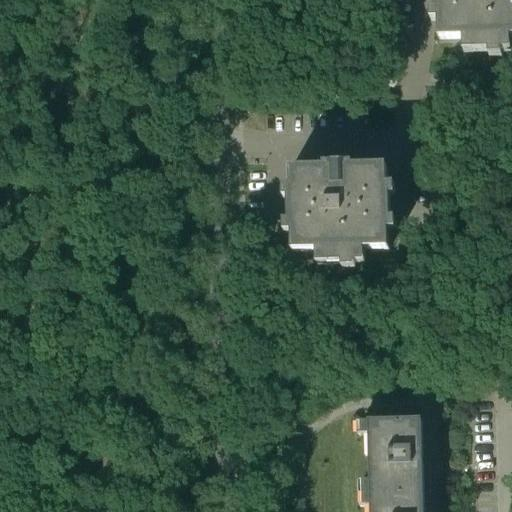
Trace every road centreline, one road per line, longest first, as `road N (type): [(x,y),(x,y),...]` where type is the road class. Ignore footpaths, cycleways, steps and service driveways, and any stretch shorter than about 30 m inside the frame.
road 1 (residential): [(221,511),(212,146)]
road 2 (residential): [(212,146),(402,142)]
road 3 (residential): [(212,146),(209,0)]
road 4 (residential): [(402,142),(421,0)]
